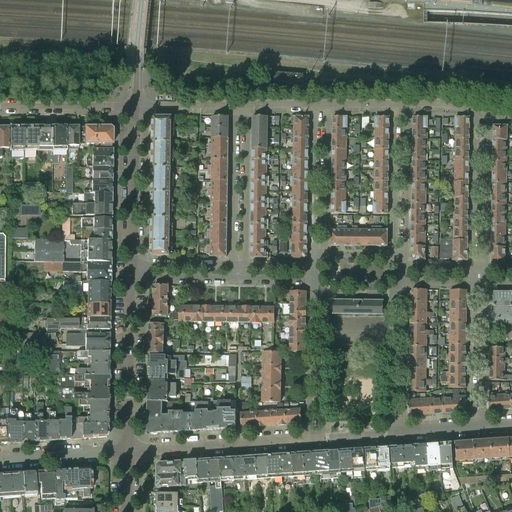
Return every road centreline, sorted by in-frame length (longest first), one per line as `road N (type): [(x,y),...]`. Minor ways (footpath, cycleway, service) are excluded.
road 1 (residential): [(128,452),(310,437)]
road 2 (tertiary): [(128,452),(131,277)]
road 3 (residential): [(245,267),(247,104)]
road 4 (residential): [(476,106),(473,268)]
road 5 (residential): [(233,105),(232,267)]
road 6 (tertiary): [(131,266),(135,106)]
road 7 (residential): [(485,269),(487,109)]
road 8 (residential): [(312,254),(314,103)]
road 9 (residential): [(404,254),(406,103)]
road 10 (residential): [(395,103),(393,254)]
road 11 (residential): [(327,104),(324,254)]
road 12 (residential): [(473,283),(471,427)]
road 13 (residential): [(310,437),(312,293)]
road 14 (residential): [(482,426),(485,283)]
road 15 (residential): [(323,293),(321,436)]
road 16 (residential): [(391,294),(390,432)]
road 17 (residential): [(403,431),(403,294)]
road 18 (residential): [(135,106),(0,107)]
road 19 (residential): [(0,460),(128,452)]
